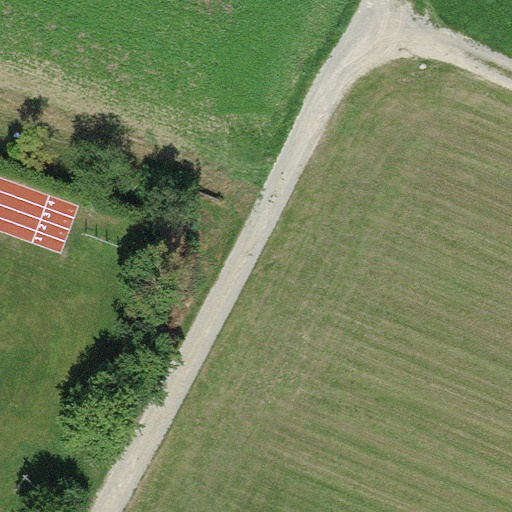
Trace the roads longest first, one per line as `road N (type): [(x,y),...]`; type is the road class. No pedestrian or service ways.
road 1 (track): [(107,511),(382,0)]
road 2 (track): [(376,11),(511,71)]
